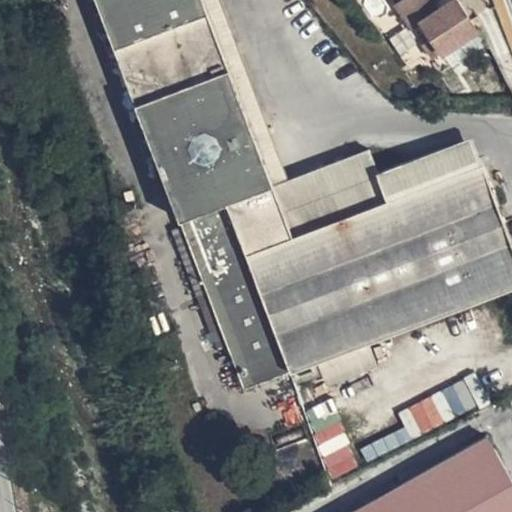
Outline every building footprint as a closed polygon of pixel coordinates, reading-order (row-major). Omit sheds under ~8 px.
[(368,341),(504,289),(425,184),(388,198),(378,171),(370,148),(323,165),(341,215),(292,233),(274,183),(218,34),(205,0),(99,0),(185,225),(209,289),(230,345),(245,386),(319,359),(368,341)] [(205,0),(218,34),(233,26),(222,0),(205,0)] [(410,0),(403,4),(415,29),(425,22),(431,16),(420,0),(410,0)] [(454,0),(431,16),(425,22),(430,32),(425,36),(427,39),(423,41),(432,56),(436,53),(437,55),(476,28),(456,0),(454,0)] [(290,177),(233,26),(218,34),(274,183),(290,177)] [(425,184),(482,163),(472,135),(407,160),(425,184)] [(388,198),(425,184),(407,160),(378,171),(388,198)] [(425,184),(504,289),(511,286),(511,240),(482,163),(425,184)] [(341,215),(323,165),(290,177),(274,183),(292,233),(341,215)] [(174,230),(198,294),(209,289),(185,225),(174,230)] [(219,350),(230,345),(209,289),(198,294),(219,350)] [(373,360),(368,341),(319,359),(325,378),(373,360)] [(488,436),(471,446),(482,459),(496,449),(488,436)] [(376,511),(364,511),(362,508),(353,511),(411,511),(482,459),(471,446),(403,485),(408,494),(376,511)] [(427,511),(501,459),(496,449),(482,459),(411,511),(427,511)] [(511,479),(501,459),(427,511),(510,511),(511,511),(511,479)] [(376,511),(408,494),(403,485),(362,508),(364,511),(376,511)]
